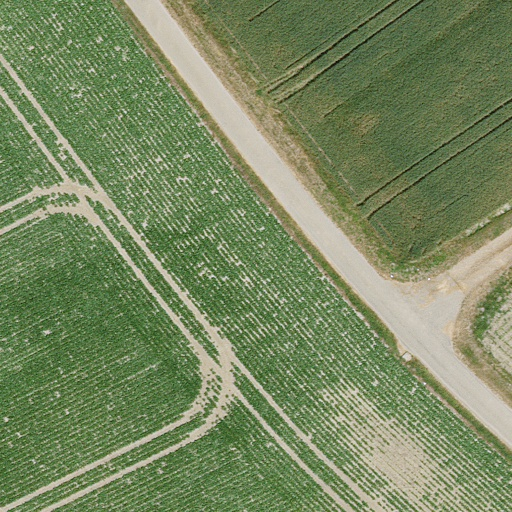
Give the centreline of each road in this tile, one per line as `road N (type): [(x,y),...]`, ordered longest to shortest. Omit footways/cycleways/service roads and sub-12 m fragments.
road 1 (unclassified): [(143,0),(365,288),(511,427)]
road 2 (track): [(398,324),(511,244)]
